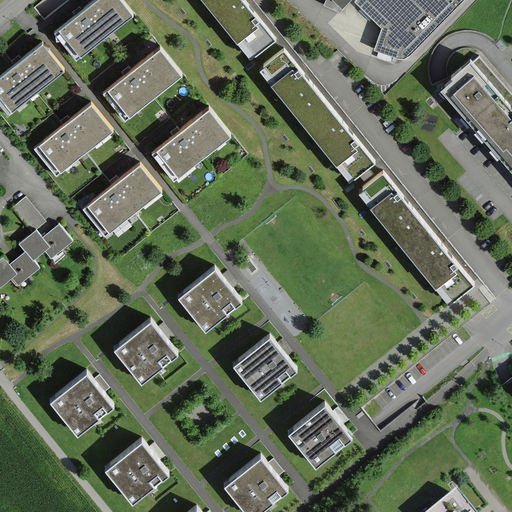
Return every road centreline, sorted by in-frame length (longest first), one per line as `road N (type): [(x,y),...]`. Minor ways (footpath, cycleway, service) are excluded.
road 1 (residential): [(261,0),(511,302)]
road 2 (residential): [(379,425),(511,311)]
road 3 (unclassified): [(0,377),(107,511)]
